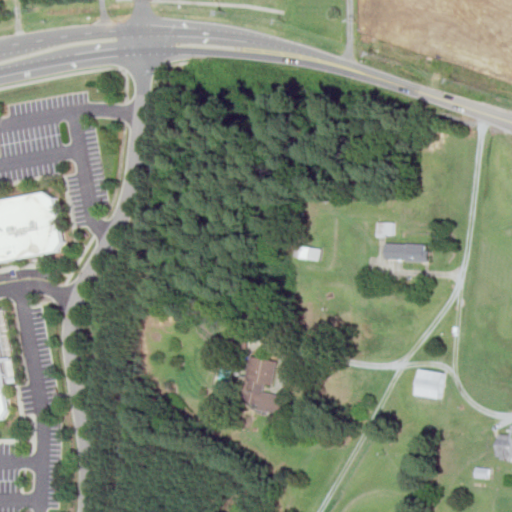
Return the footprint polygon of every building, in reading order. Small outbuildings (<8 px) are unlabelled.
[(0,343),(13,407),(6,418),(0,419),(0,198),(50,190),(59,196),(67,240),(60,249),(0,260),(0,343)] [(396,221),(380,221),(380,237),(396,237),(396,221)] [(433,243),(388,243),(388,261),(433,261),(433,243)] [(300,258),(322,258),(322,246),(300,246),(300,258)] [(268,382),(276,384),(281,360),(253,355),(244,399),(263,403),(262,409),(281,413),(284,395),(267,391),(268,382)] [(447,372),(422,369),(420,396),(444,398),(447,372)] [(511,434),(500,434),(500,460),(511,460),(511,434)]
